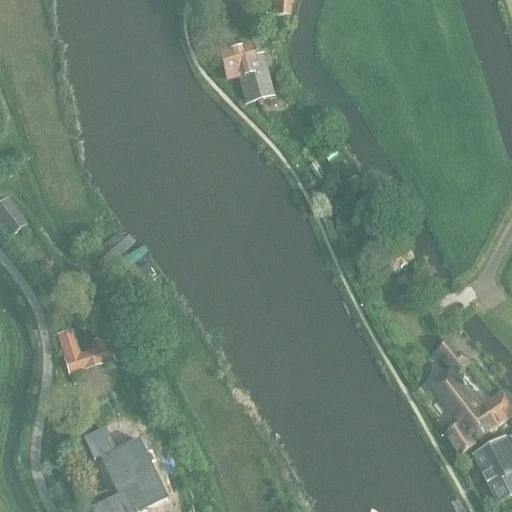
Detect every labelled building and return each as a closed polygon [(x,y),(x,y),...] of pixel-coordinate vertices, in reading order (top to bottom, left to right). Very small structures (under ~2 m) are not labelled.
[(272,0),(272,18),(289,19),(290,0),(272,0)] [(239,7),(239,16),(248,17),(248,8),(239,7)] [(246,107),(272,100),(261,57),(252,60),(248,47),(219,56),(227,82),(238,79),(246,107)] [(357,179),(348,185),(356,196),(364,191),(357,179)] [(6,201),(0,205),(0,225),(10,239),(26,228),(6,201)] [(377,209),(368,214),(374,223),(382,218),(377,209)] [(407,248),(385,260),(393,273),(400,268),(401,270),(408,266),(408,265),(415,261),(407,248)] [(106,340),(94,343),(97,351),(108,348),(106,340)] [(472,447),(511,421),(511,414),(502,398),(481,411),(456,377),(468,367),(450,345),(437,356),(454,375),(432,391),(459,428),(445,436),(459,460),(474,450),(472,447)] [(106,429),(85,441),(97,462),(102,459),(121,495),(95,509),(97,511),(142,511),(173,495),(140,437),(118,449),(106,429)] [(511,439),(474,461),(501,508),(511,501),(511,439)]
